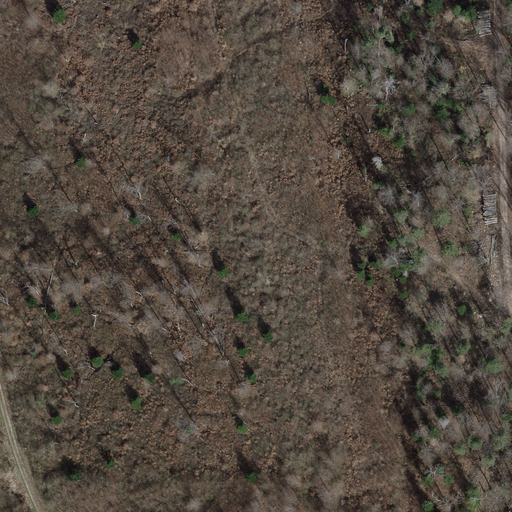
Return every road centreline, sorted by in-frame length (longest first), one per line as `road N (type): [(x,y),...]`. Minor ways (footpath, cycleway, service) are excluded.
road 1 (track): [(499,0),(511,295)]
road 2 (track): [(40,511),(0,393)]
